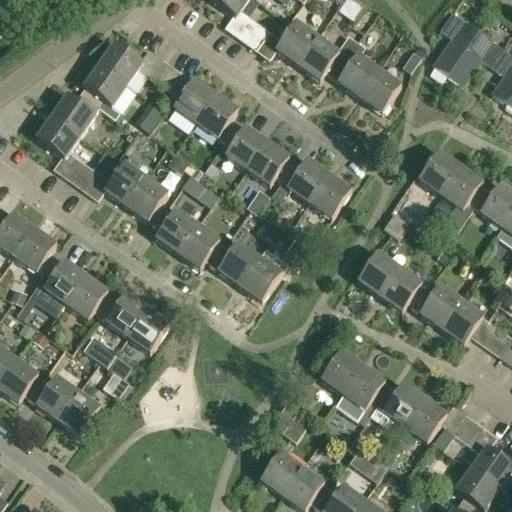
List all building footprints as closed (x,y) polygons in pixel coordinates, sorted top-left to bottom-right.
[(225,33),(238,43),(251,24),(241,17),(252,2),(248,0),(211,0),(208,4),(233,21),(225,33)] [(453,19),(440,37),(453,46),(434,72),(447,82),(478,37),(453,19)] [(492,19),(488,26),(496,31),(500,24),(492,19)] [(238,43),(247,49),(260,31),(251,24),(238,43)] [(256,55),(265,62),(269,64),(275,55),(297,71),(317,43),(295,27),(293,29),(289,27),(277,43),(268,37),(256,55)] [(268,37),(260,31),(247,49),(256,55),(268,37)] [(481,66),(492,74),(504,56),(478,37),(447,82),(462,92),(481,66)] [(325,78),(332,83),(345,64),(351,56),(357,47),(349,41),(337,57),(317,43),(297,71),(319,86),(325,78)] [(114,49),(99,71),(125,90),(137,74),(149,83),(162,65),(147,56),(140,67),(114,49)] [(351,56),(345,64),(332,83),(338,87),(337,89),(359,104),(379,75),(351,56)] [(492,99),(506,109),(511,101),(511,61),(504,56),(492,74),(504,83),(492,99)] [(411,78),(421,63),(413,58),(403,73),(411,78)] [(171,72),(162,65),(149,83),(158,89),(171,72)] [(80,101),(97,113),(118,128),(123,120),(111,111),(125,90),(99,71),(84,93),(85,94),(80,101)] [(171,72),(158,89),(167,96),(180,78),(171,72)] [(379,75),(359,104),(382,120),(402,92),(379,75)] [(192,87),(180,78),(167,96),(180,104),(173,113),(194,128),(214,100),(193,85),(192,87)] [(51,122),(79,143),(95,120),(93,119),(97,113),(80,101),(76,107),(66,100),(51,122)] [(219,143),(225,148),(237,130),(231,126),(237,116),(214,100),(194,128),(218,144),(219,143)] [(151,110),(144,120),(156,129),(163,119),(151,110)] [(79,143),(51,122),(35,145),(62,163),(53,175),(65,183),(77,165),(68,159),(79,143)] [(244,134),(237,130),(225,148),(232,152),(225,162),(247,177),(267,148),(245,133),(244,134)] [(275,184),(282,189),(295,170),(288,165),(289,164),(267,148),(247,177),(270,192),(275,184)] [(439,201),(459,172),(438,157),(418,186),(439,201)] [(187,169),(174,160),(167,170),(181,179),(187,169)] [(88,173),(77,165),(65,183),(76,191),(88,173)] [(301,174),(295,170),(282,189),(288,193),(287,195),(307,209),(327,181),(307,166),(301,174)] [(110,188),(97,179),(84,197),(97,206),(103,197),(124,212),(144,184),(123,169),(110,188)] [(469,209),(475,213),(488,195),(482,191),(483,189),(459,172),(439,201),(456,212),(443,230),(456,240),(473,217),(466,212),(469,209)] [(97,179),(88,173),(76,191),(84,197),(97,179)] [(197,173),(191,181),(197,185),(202,177),(197,173)] [(350,197),(327,181),(307,209),(330,225),(350,197)] [(154,231),(167,213),(160,208),(166,200),(144,184),(124,212),(147,228),(148,226),(154,231)] [(488,195),(475,213),(481,218),(480,219),(502,234),(511,220),(511,199),(500,191),(494,199),(488,195)] [(208,195),(200,206),(210,213),(218,202),(208,195)] [(7,219),(0,213),(0,253),(14,263),(34,235),(12,219),(11,221),(7,219)] [(173,217),(167,213),(154,231),(160,235),(154,244),(177,260),(197,231),(174,215),(173,217)] [(410,230),(395,219),(384,234),(399,245),(410,230)] [(511,220),(502,234),(497,242),(511,252),(511,220)] [(267,227),(258,240),(268,248),(277,235),(267,227)] [(212,271),(224,253),(218,248),(219,247),(197,231),(177,260),(199,275),(206,267),(212,271)] [(43,282),(56,264),(49,260),(56,250),(34,235),(14,263),(36,279),(37,278),(43,282)] [(300,270),(310,254),(295,243),(284,259),(300,270)] [(224,253),(212,271),(218,275),(217,277),(239,292),(259,265),(237,249),(231,257),(224,253)] [(445,269),(451,261),(443,256),(438,263),(445,269)] [(357,286),(379,302),(399,273),(378,258),(357,286)] [(62,268),(56,264),(43,282),(49,286),(36,306),(57,321),(65,311),(85,282),(63,267),(62,268)] [(281,280),(259,265),(239,292),(262,308),(281,280)] [(399,273),(379,302),(401,317),(408,308),(414,313),(427,294),(421,290),(421,289),(399,273)] [(511,278),(510,277),(503,287),(511,293),(511,278)] [(107,298),(85,282),(65,311),(88,327),(93,318),(99,322),(112,304),(106,299),(107,298)] [(420,319),(442,334),(462,306),(440,290),(434,299),(427,294),(414,313),(421,318),(420,319)] [(511,293),(502,309),(511,315),(511,293)] [(15,294),(10,307),(22,311),(27,298),(15,294)] [(118,308),(112,304),(99,322),(106,327),(105,328),(127,343),(147,316),(124,300),(118,308)] [(464,350),(470,342),(481,350),(495,331),(484,323),(485,322),(462,306),(442,334),(464,350)] [(20,315),(16,320),(22,324),(26,319),(20,315)] [(147,316),(127,343),(149,359),(169,332),(147,316)] [(18,338),(28,346),(35,336),(25,328),(18,338)] [(505,338),(495,331),(481,350),(491,358),(505,338)] [(38,338),(32,345),(42,352),(47,345),(38,338)] [(511,343),(505,338),(491,358),(502,365),(511,350),(511,343)] [(511,350),(502,365),(511,372),(511,350)] [(0,354),(0,387),(16,366),(0,354)] [(343,400),(363,372),(340,357),(321,385),(343,400)] [(24,401),(30,406),(43,387),(37,383),(38,381),(16,366),(0,387),(0,397),(18,410),(24,401)] [(372,408),(378,412),(390,394),(384,390),(385,388),(363,372),(343,400),(335,411),(357,427),(365,416),(366,416),(372,408)] [(102,393),(110,398),(120,384),(113,378),(102,393)] [(35,412),(57,427),(78,398),(55,383),(49,392),(43,387),(30,406),(36,410),(35,412)] [(128,389),(120,384),(110,398),(117,404),(128,389)] [(394,425),(405,433),(424,406),(402,391),(396,399),(390,394),(378,412),(370,423),(385,433),(394,425)] [(92,408),(78,398),(57,427),(79,443),(100,414),(92,408)] [(441,429),(453,438),(465,421),(452,412),(446,421),(424,406),(405,433),(427,448),(441,429)] [(273,432),(283,439),(296,420),(286,413),(273,432)] [(310,429),(296,420),(283,439),(296,448),(310,429)] [(453,438),(462,444),(473,427),(465,421),(453,438)] [(473,427),(462,444),(470,450),(482,433),(473,427)] [(483,458),(471,476),(498,495),(511,475),(511,470),(488,454),(496,443),(482,433),(470,450),(483,458)] [(357,473),(367,460),(358,455),(349,467),(357,473)] [(259,487),(282,502),(302,475),(279,459),(259,487)] [(302,475),(282,502),(295,511),(308,511),(311,509),(314,511),(317,511),(329,496),(323,491),(324,490),(302,475)] [(464,503),(459,510),(461,511),(486,511),(498,495),(471,476),(456,497),(464,503)] [(360,511),(364,507),(335,486),(329,496),(317,511),(360,511)]
